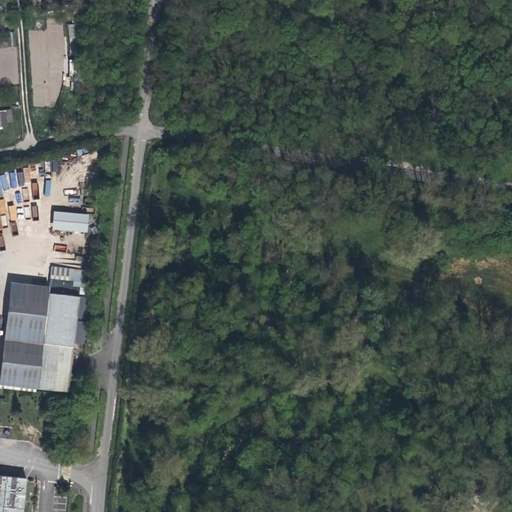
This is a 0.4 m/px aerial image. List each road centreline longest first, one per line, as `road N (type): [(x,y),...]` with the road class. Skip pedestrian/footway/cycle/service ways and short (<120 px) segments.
road 1 (unclassified): [(96,510),(140,129)]
road 2 (track): [(140,129),(0,158)]
road 3 (track): [(154,0),(140,129)]
